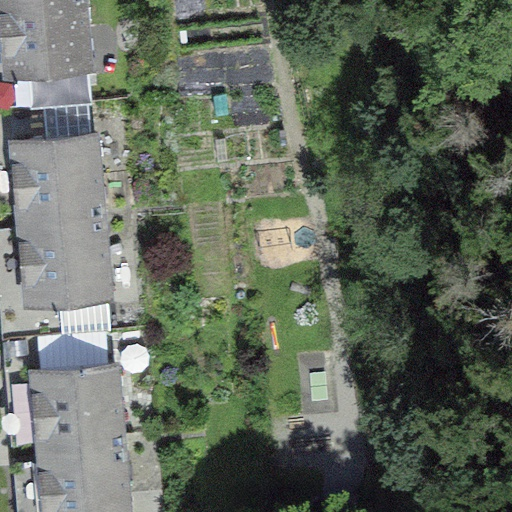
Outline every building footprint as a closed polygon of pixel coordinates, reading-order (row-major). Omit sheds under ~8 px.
[(0,0),(0,75),(84,67),(77,0),(0,0)] [(0,138),(10,230),(98,221),(85,124),(0,132),(0,138)] [(18,306),(106,297),(98,221),(10,230),(18,306)] [(2,370),(11,475),(117,470),(113,364),(2,370)] [(13,511),(119,511),(117,470),(11,475),(13,511)]
